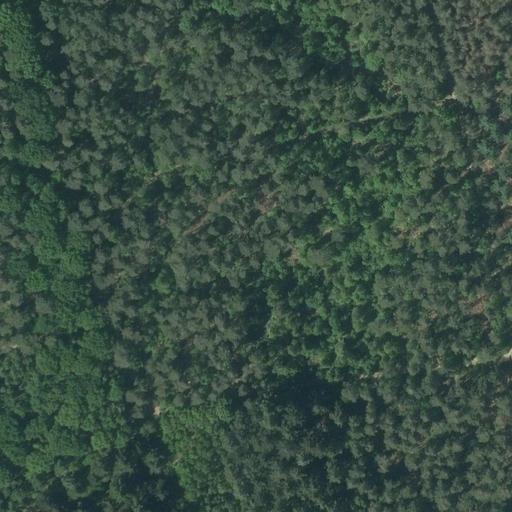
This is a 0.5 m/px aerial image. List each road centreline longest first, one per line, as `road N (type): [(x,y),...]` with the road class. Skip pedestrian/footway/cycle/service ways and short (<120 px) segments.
road 1 (track): [(186,0),(160,55),(143,277),(153,406),(191,511)]
road 2 (track): [(511,319),(437,0)]
road 3 (track): [(104,313),(22,0)]
road 4 (track): [(145,409),(22,511)]
